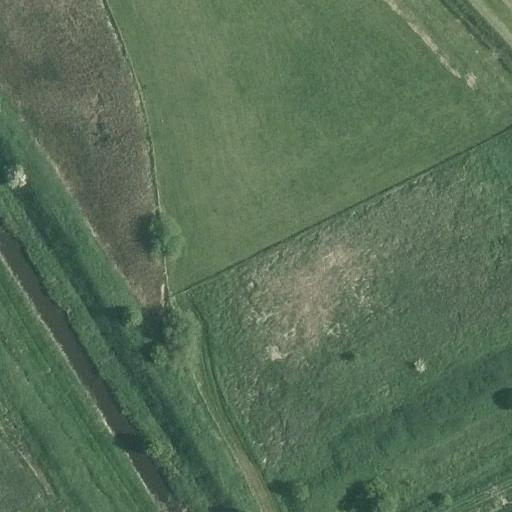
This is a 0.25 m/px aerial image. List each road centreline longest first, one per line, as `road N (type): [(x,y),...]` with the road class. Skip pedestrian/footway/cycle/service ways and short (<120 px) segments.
road 1 (track): [(109,0),(248,511)]
road 2 (track): [(151,511),(0,264)]
